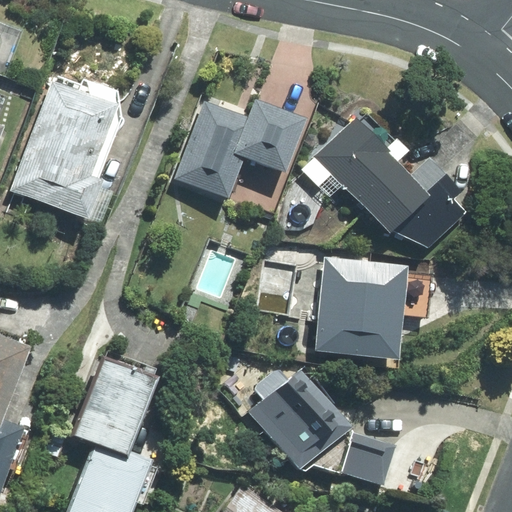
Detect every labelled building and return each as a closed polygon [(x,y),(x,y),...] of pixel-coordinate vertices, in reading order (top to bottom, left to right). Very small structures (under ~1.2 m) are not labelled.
[(107,113),(47,89),(5,194),(76,223),(91,185),(80,181),(107,113)] [(240,116),(200,100),(168,180),(221,201),(236,164),(272,178),(294,124),(245,105),(240,116)] [(332,191),(379,240),(385,235),(423,252),(461,215),(447,201),(454,194),(421,159),(400,180),(385,164),(396,153),(358,113),(296,173),(322,200),(332,191)] [(281,188),(262,183),(253,217),(271,222),(281,188)] [(421,323),(425,279),(396,276),(397,267),(315,260),(306,358),(388,366),(392,321),(421,323)] [(0,460),(12,430),(0,424),(0,401),(20,351),(0,343),(0,460)] [(146,375),(98,356),(64,442),(84,450),(58,511),(120,511),(139,465),(114,455),(146,375)] [(286,474),(298,465),(331,481),(341,433),(296,373),(279,386),(269,374),(246,391),(256,404),(241,414),(246,421),(286,474)] [(389,446),(352,436),(339,483),(376,493),(389,446)] [(273,511),(233,485),(214,511),(273,511)]
